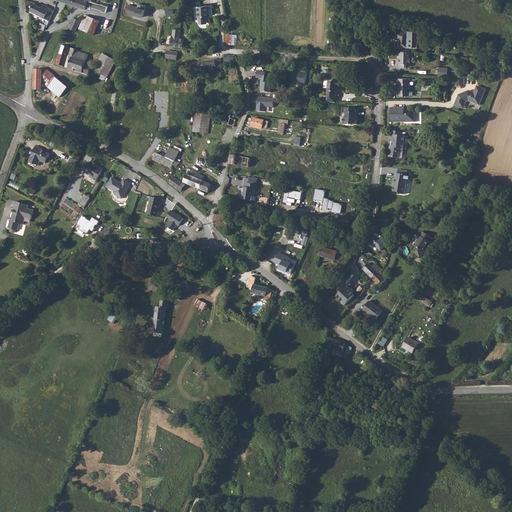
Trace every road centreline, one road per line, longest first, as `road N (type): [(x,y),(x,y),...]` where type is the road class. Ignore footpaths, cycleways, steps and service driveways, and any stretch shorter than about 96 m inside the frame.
road 1 (unclassified): [(240,51),(372,60),(378,103),(371,227),(315,313)]
road 2 (track): [(283,286),(191,511)]
road 3 (tertiary): [(0,316),(100,251),(207,246)]
road 4 (tertiary): [(315,313),(423,387),(511,390)]
road 5 (unclassified): [(222,180),(248,101),(240,51)]
road 6 (tertiary): [(137,166),(25,111)]
